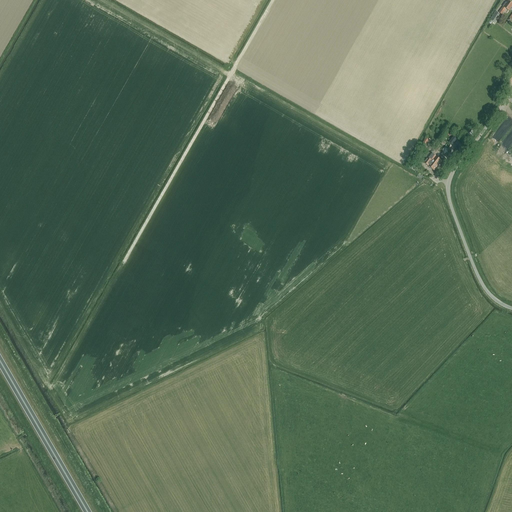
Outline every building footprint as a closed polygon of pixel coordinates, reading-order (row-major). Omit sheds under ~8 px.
[(506,3),(503,7),(499,13),(502,14),(506,9),(509,11),(511,6),(511,3),(509,2),(508,4),(506,3)] [(490,20),(495,23),(500,15),(496,12),(490,20)] [(493,137),(497,141),(511,124),(511,122),(508,119),(493,137)] [(460,138),(456,135),(449,143),(453,146),(460,138)] [(427,151),(424,155),(438,166),(442,161),(434,155),(432,157),(430,155),(431,154),(427,151)] [(438,166),(424,155),(421,159),(424,162),(424,163),(434,171),(438,166)]
